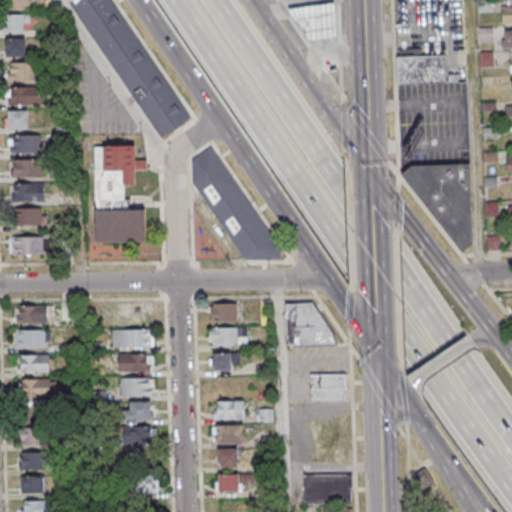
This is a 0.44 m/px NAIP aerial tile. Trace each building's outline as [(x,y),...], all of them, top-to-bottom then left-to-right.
[(28,0),(9,0),(10,11),(28,11),(28,0)] [(72,2),(75,0),(114,0),(195,117),(165,138),(72,2)] [(340,36),(337,1),(290,8),(311,40),(340,36)] [(501,23),(511,22),(511,5),(501,5),(501,23)] [(26,15),(4,15),(4,33),(26,33),(26,15)] [(480,29),(482,40),(491,38),(489,28),(480,29)] [(511,48),(511,29),(502,30),(502,48),(511,48)] [(26,39),(5,39),(5,58),(26,58),(26,39)] [(397,56),(397,84),(446,84),(446,56),(397,56)] [(8,64),(8,82),(39,81),(39,64),(8,64)] [(43,105),(43,87),(9,87),(9,105),(43,105)] [(29,111),(7,111),(7,130),(29,130),(29,111)] [(40,153),(40,136),(10,136),(10,153),(40,153)] [(94,145),(95,243),(146,243),(145,209),(126,209),(126,184),(136,184),(135,145),(94,145)] [(214,147),(283,249),(283,259),(247,260),(196,183),(195,161),(214,147)] [(42,177),(42,160),(11,160),(11,177),(42,177)] [(403,171),(459,254),(473,245),(470,163),(412,165),(403,171)] [(43,201),(43,184),(13,184),(13,201),(43,201)] [(18,208),(18,226),(43,226),(43,208),(18,208)] [(12,237),(12,255),(45,255),(45,237),(12,237)] [(286,346),(325,346),(325,302),(286,303),(286,346)] [(237,303),(210,303),(210,321),(237,321),(237,303)] [(18,323),(48,323),(48,306),(18,306),(18,323)] [(74,322),(74,311),(64,311),(64,322),(74,322)] [(248,344),(248,327),(210,327),(210,344),(248,344)] [(51,347),(51,330),(16,330),(16,347),(51,347)] [(112,331),(112,348),(152,348),(152,330),(112,331)] [(213,352),(213,369),(240,369),(239,352),(213,352)] [(20,372),(51,372),(51,355),(20,355),(20,372)] [(119,355),(119,372),(150,372),(150,355),(119,355)] [(346,401),(346,375),(309,375),(309,401),(346,401)] [(53,399),(53,379),(21,379),(21,399),(53,399)] [(120,380),(120,397),(152,397),(152,380),(120,380)] [(213,418),(243,418),(243,400),(213,400),(213,418)] [(125,403),(125,421),(150,421),(150,403),(125,403)] [(346,408),(321,409),(321,443),(309,443),(309,464),(347,464),(346,408)] [(259,410),(259,420),(272,420),(272,410),(259,410)] [(243,424),(215,424),(215,443),(243,443),(243,424)] [(48,445),(48,425),(21,425),(21,445),(48,445)] [(123,428),(123,446),(153,446),(153,428),(123,428)] [(217,448),(217,466),(238,466),(238,448),(217,448)] [(46,470),(46,453),(19,453),(19,470),(46,470)] [(129,492),(153,492),(153,473),(129,473),(129,492)] [(254,473),(216,473),(216,491),(245,491),(245,483),(254,483),(254,473)] [(352,504),(352,474),(308,474),(308,504),(352,504)] [(20,493),(45,493),(45,476),(20,476),(20,493)] [(50,511),(51,500),(21,500),(21,511),(50,511)]
